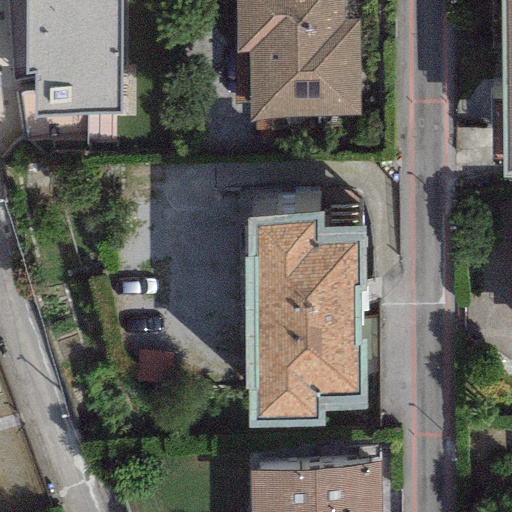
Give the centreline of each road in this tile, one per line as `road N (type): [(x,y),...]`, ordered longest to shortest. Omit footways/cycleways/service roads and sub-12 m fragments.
road 1 (unclassified): [(422,511),(419,0)]
road 2 (unclassified): [(85,511),(0,246)]
